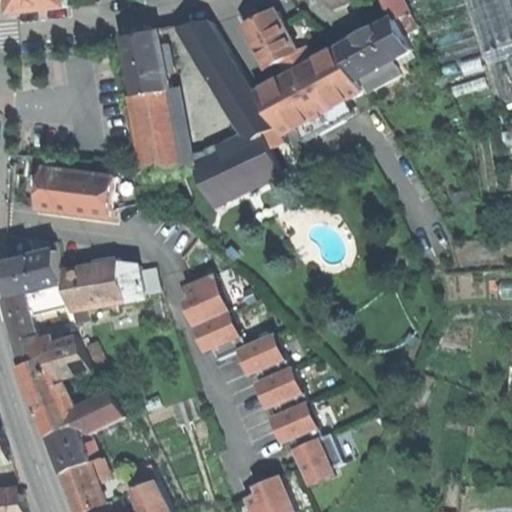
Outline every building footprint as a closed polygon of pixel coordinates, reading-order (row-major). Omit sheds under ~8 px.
[(12,0),(13,13),(70,6),(69,0),(12,0)] [(355,0),(331,0),(334,9),(355,0)] [(389,0),(399,20),(414,12),(407,0),(389,0)] [(511,0),(469,0),(485,53),(511,44),(511,0)] [(264,18),(248,26),(270,67),(283,60),(291,76),(317,62),(308,46),(301,49),(280,9),(264,18)] [(421,27),(414,12),(399,20),(406,35),(421,27)] [(235,100),(257,86),(215,20),(190,25),(235,100)] [(363,76),(397,60),(415,51),(406,35),(399,20),(366,37),(344,48),(361,78),(363,76)] [(174,89),(171,74),(166,46),(163,30),(146,34),(127,37),(138,96),(174,89)] [(511,44),(485,53),(489,65),(505,60),(511,57),(511,44)] [(166,46),(171,74),(177,73),(172,45),(166,46)] [(344,48),(317,62),(291,76),(260,91),(282,126),(288,138),(317,121),(324,134),(350,120),(342,105),(368,91),(361,78),(344,48)] [(404,74),(397,60),(363,76),(371,92),(404,74)] [(511,83),(510,76),(505,60),(489,65),(500,103),(511,99),(511,83)] [(267,133),(279,128),(282,126),(260,91),(257,86),(235,100),(258,137),(267,133)] [(185,172),(174,89),(138,96),(132,97),(145,179),(185,172)] [(286,143),(279,128),(267,133),(274,149),(286,143)] [(285,173),(274,149),(267,133),(258,137),(198,165),(217,206),(285,173)] [(120,178),(49,168),(46,188),(43,209),(114,218),(120,178)] [(35,240),(38,258),(48,255),(61,252),(60,243),(35,240)] [(48,255),(56,288),(69,285),(66,272),(61,252),(48,255)] [(15,298),(56,288),(48,255),(38,258),(7,265),(12,283),(15,298)] [(86,268),(122,263),(122,258),(102,261),(85,263),(86,268)] [(75,311),(130,302),(122,263),(86,268),(66,272),(69,285),(75,307),(75,311)] [(145,267),(122,263),(130,302),(151,298),(145,267)] [(268,384),(309,482),(346,467),(334,437),(327,440),(297,369),(294,371),(280,336),(251,348),(220,275),(191,287),(221,362),(250,350),(265,385),(268,384)] [(18,341),(39,336),(34,317),(75,307),(69,285),(56,288),(15,298),(8,300),(13,322),(18,341)] [(44,335),(39,336),(18,341),(21,355),(24,366),(47,358),(48,360),(50,359),(47,347),(44,335)] [(82,338),(47,347),(50,359),(60,380),(97,370),(82,338)] [(74,411),(73,409),(70,402),(66,403),(48,360),(47,358),(24,366),(34,394),(44,423),(74,411)] [(114,390),(73,409),(74,411),(44,423),(50,438),(79,426),(90,429),(93,435),(129,418),(114,390)] [(86,443),(84,437),(79,426),(50,438),(58,457),(65,473),(93,462),(86,443)] [(4,429),(0,429),(0,463),(14,461),(9,446),(4,429)] [(93,462),(101,481),(112,476),(105,458),(93,462)] [(82,511),(109,502),(101,481),(93,462),(65,473),(73,494),(79,511),(82,511)] [(143,471),(149,486),(162,481),(155,466),(143,471)] [(141,490),(149,486),(143,471),(126,478),(133,496),(143,492),(141,490)] [(178,511),(162,481),(149,486),(141,490),(143,492),(151,511),(178,511)] [(248,500),(252,511),(297,511),(286,485),(248,500)] [(0,496),(0,511),(30,511),(24,492),(0,496)]
